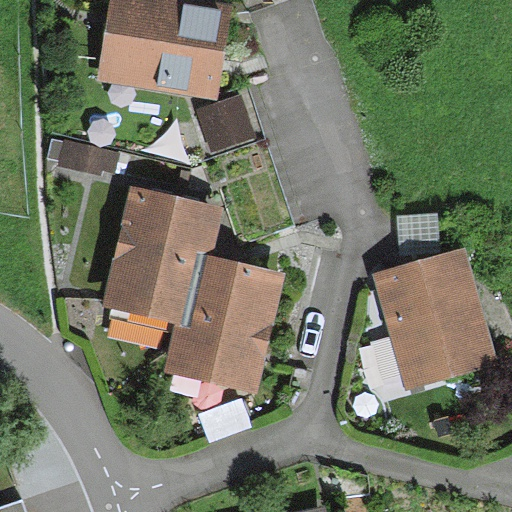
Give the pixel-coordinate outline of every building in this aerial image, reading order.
[(234,16),(137,0),(113,0),(99,84),(219,104),(234,16)] [(256,145),(242,100),(199,113),(212,158),(256,145)] [(122,155),(64,142),(63,144),(53,142),(49,162),(58,164),(57,170),(102,180),(104,175),(117,178),(122,155)] [(227,217),(131,195),(102,318),(176,335),(190,339),(208,266),(215,267),(227,217)] [(374,282),(405,398),(499,373),(468,257),(374,282)] [(215,267),(208,266),(190,339),(176,335),(165,380),(258,403),(287,285),(215,267)] [(0,511),(24,511),(21,502),(0,509),(0,511)]
